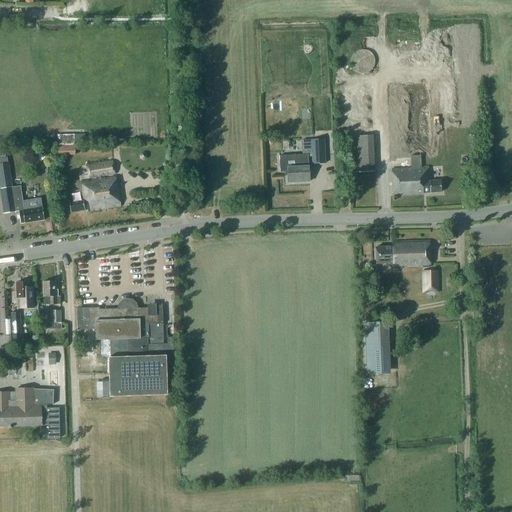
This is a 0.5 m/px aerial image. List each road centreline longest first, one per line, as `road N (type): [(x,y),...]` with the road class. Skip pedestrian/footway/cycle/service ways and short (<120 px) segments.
road 1 (tertiary): [(69,246),(232,223),(459,217)]
road 2 (unclassified): [(466,511),(459,217)]
road 3 (unclassified): [(75,511),(69,246)]
